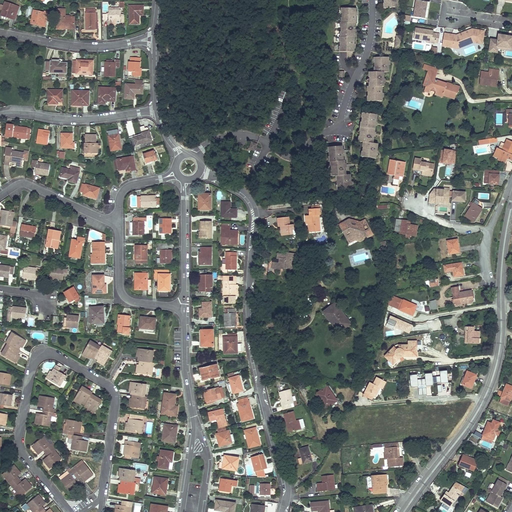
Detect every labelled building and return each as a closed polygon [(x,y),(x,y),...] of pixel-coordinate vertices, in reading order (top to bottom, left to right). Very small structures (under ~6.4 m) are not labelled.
[(383,0),(384,4),(385,5),(386,5),(386,9),(398,7),(397,0),(399,0),(398,0),(383,0)] [(427,2),(416,0),(413,17),(424,19),(427,2)] [(5,2),(4,6),(2,10),(1,16),(15,20),(18,10),(14,9),(15,5),(5,2)] [(139,15),(143,15),(143,6),(129,6),(130,24),(139,24),(139,15)] [(95,9),(85,10),(86,30),(95,30),(94,22),(95,22),(95,14),(95,9)] [(342,14),(342,18),(342,19),(343,19),(343,23),(342,27),(341,27),(341,28),(341,33),(341,34),(342,34),(342,37),(342,42),(340,42),(340,48),(341,48),(341,52),(347,52),(347,60),(352,61),(351,52),(353,52),(354,49),(355,49),(355,45),(354,45),(354,38),(355,31),(356,31),(356,26),(355,27),(355,24),(356,16),(357,16),(357,12),(356,12),(356,9),(343,9),(343,13),(342,13),(342,14)] [(43,16),(44,13),(33,10),(30,24),(45,27),(46,21),(47,17),(43,16)] [(64,18),(69,18),(69,16),(65,16),(65,10),(57,10),(57,11),(64,11),(64,18)] [(120,21),(120,10),(108,10),(107,21),(120,21)] [(64,11),(57,11),(57,29),(66,29),(66,27),(74,27),(74,18),(69,18),(64,18),(64,11)] [(433,31),(415,28),(414,39),(438,43),(439,34),(433,33),(433,31)] [(458,39),(443,36),(442,46),(453,48),(454,43),(461,45),(472,41),(482,43),(484,32),(472,30),(458,36),(458,39)] [(507,37),(506,36),(505,35),(504,35),(504,36),(503,36),(503,37),(502,37),(502,36),(499,35),(498,41),(491,40),(489,51),(496,52),(497,48),(498,46),(510,48),(511,44),(511,37),(510,37),(509,38),(507,38),(507,37)] [(339,62),(339,56),(333,56),(333,63),(335,70),(341,68),(339,62)] [(140,58),(131,58),(131,62),(128,62),(128,72),(132,73),(139,73),(139,69),(140,58)] [(370,78),(370,80),(368,79),(367,80),(367,81),(366,81),(367,82),(367,83),(368,83),(369,83),(371,83),(371,87),(369,87),(369,91),(368,91),(368,92),(368,97),(370,97),(370,102),(382,102),(382,98),(383,98),(383,94),(382,94),(381,87),(383,87),(383,80),(385,80),(384,76),(383,76),(383,73),(388,73),(388,66),(390,65),(389,61),(388,61),(388,58),(376,58),(376,62),(375,62),(375,63),(375,68),(376,68),(376,72),(374,73),(371,72),(371,77),(370,77),(370,78)] [(107,62),(105,62),(104,76),(115,77),(115,68),(119,68),(119,60),(115,60),(115,63),(112,63),(107,62)] [(93,61),(77,61),(72,61),(72,74),(76,74),(92,75),(93,61)] [(64,74),(66,74),(67,63),(62,63),(60,63),(60,62),(50,62),(50,71),(50,73),(59,73),(64,74)] [(428,70),(437,73),(438,69),(424,64),(423,69),(428,70)] [(498,71),(489,69),(489,73),(481,72),(480,85),(488,86),(488,82),(496,83),(498,71)] [(437,73),(428,70),(423,86),(426,87),(430,88),(430,90),(436,92),(435,95),(442,97),(443,95),(443,94),(445,95),(445,96),(454,99),(456,93),(457,94),(459,87),(446,83),(446,84),(446,85),(446,86),(439,84),(440,82),(434,80),(437,73)] [(125,99),(134,99),(134,94),(142,94),(143,80),(135,80),(135,85),(125,84),(125,99)] [(115,89),(99,88),(98,104),(105,104),(105,101),(115,102),(115,89)] [(62,102),(62,91),(48,90),(48,104),(55,104),(56,101),(57,101),(57,102),(62,102)] [(89,92),(72,91),(72,105),(76,105),(76,104),(78,104),(78,106),(88,106),(89,92)] [(362,118),(362,123),(362,124),(363,124),(362,132),(359,131),(358,131),(358,132),(357,132),(357,133),(357,134),(358,135),(360,135),(360,137),(360,138),(361,138),(360,142),(363,143),(365,143),(365,147),(363,147),(363,148),(363,152),(362,153),(364,153),(363,157),(375,159),(376,152),(377,152),(378,148),(377,148),(377,144),(372,144),(373,137),(374,137),(375,133),(374,133),(375,126),(376,127),(377,122),(375,122),(376,115),(364,113),(364,118),(363,117),(362,118)] [(5,137),(26,139),(28,128),(14,127),(14,126),(7,125),(5,137)] [(145,129),(144,126),(140,128),(143,136),(133,139),(133,137),(129,138),(132,148),(136,147),(136,146),(152,141),(148,128),(145,129)] [(43,131),(38,130),(36,143),(47,145),(49,134),(43,133),(43,131)] [(117,130),(107,132),(111,151),(121,149),(117,130)] [(72,134),(61,134),(61,148),(74,148),(74,143),(72,143),(72,134)] [(96,135),(85,135),(85,144),(84,144),(84,154),(94,154),(98,154),(98,144),(96,144),(96,135)] [(511,142),(506,140),(502,151),(497,148),(493,156),(499,159),(500,155),(511,160),(511,142)] [(17,163),(22,164),(23,159),(24,153),(12,151),(12,149),(6,147),(4,155),(6,156),(4,164),(9,165),(10,162),(17,163)] [(342,147),(330,148),(330,152),(329,152),(329,153),(329,157),(329,158),(330,158),(331,162),(332,162),(332,166),(331,166),(331,167),(332,171),(332,172),(333,172),(333,177),(335,176),(338,176),(338,180),(337,180),(337,181),(337,186),(338,186),(339,191),(351,190),(350,183),(352,182),(351,178),(350,178),(350,175),(345,175),(345,169),(346,168),(346,164),(344,164),(344,161),(343,161),(342,154),(344,154),(343,150),(342,150),(342,147)] [(440,148),(439,163),(451,164),(452,149),(440,148)] [(154,151),(142,154),(146,164),(157,160),(154,151)] [(133,157),(117,160),(117,161),(118,169),(118,170),(126,169),(127,171),(135,170),(133,157)] [(421,160),(415,159),(413,170),(422,171),(422,173),(432,175),(433,164),(420,162),(421,160)] [(38,161),(32,160),(31,167),(35,168),(34,173),(48,176),(50,165),(38,163),(38,161)] [(405,162),(390,160),(387,175),(394,176),(393,179),(399,180),(399,177),(402,177),(405,162)] [(80,168),(71,167),(70,170),(62,168),(60,177),(69,179),(68,181),(76,183),(80,168)] [(499,171),(485,170),(484,184),(498,185),(498,178),(497,178),(497,175),(499,175),(499,171)] [(103,190),(82,184),(79,192),(83,193),(83,196),(100,200),(103,190)] [(444,188),(437,187),(437,190),(434,190),(430,195),(429,202),(436,203),(436,200),(439,201),(448,202),(449,191),(444,190),(444,188)] [(211,194),(201,194),(201,202),(198,202),(198,210),(211,210),(211,194)] [(156,196),(141,197),(137,197),(137,208),(141,208),(156,207),(156,205),(156,199),(156,196)] [(230,203),(222,202),(221,217),(236,218),(236,210),(230,209),(230,203)] [(471,206),(465,216),(473,222),(480,211),(478,210),(479,208),(473,204),(471,206)] [(320,215),(320,209),(311,209),(312,216),(309,216),(305,216),(306,224),(308,224),(310,224),(310,232),(320,232),(319,215),(320,215)] [(8,211),(3,211),(2,216),(1,221),(0,225),(1,225),(11,227),(13,212),(11,212),(8,211)] [(283,236),(292,235),(292,230),(294,230),(293,225),(289,225),(288,217),(277,219),(278,227),(280,227),(282,227),(283,236)] [(146,218),(133,218),(133,235),(143,236),(144,222),(146,222),(146,218)] [(171,219),(160,219),(160,234),(170,234),(170,228),(171,228),(171,219)] [(350,228),(342,232),(345,237),(350,235),(352,240),(357,237),(359,240),(372,233),(365,220),(360,223),(358,224),(352,227),(350,222),(346,221),(350,228)] [(406,235),(410,235),(415,236),(417,226),(409,225),(406,225),(407,222),(397,220),(395,231),(400,232),(400,234),(406,235)] [(346,221),(339,225),(342,232),(350,228),(346,221)] [(200,230),(202,230),(202,238),(211,238),(211,222),(200,222),(200,230)] [(36,228),(22,225),(20,236),(35,238),(36,228)] [(229,226),(221,226),(221,244),(235,245),(235,240),(234,238),(236,236),(236,231),(229,231),(229,226)] [(60,232),(49,230),(46,247),(55,249),(57,240),(59,241),(60,232)] [(373,235),(372,233),(359,240),(360,242),(373,235)] [(8,251),(4,250),(7,237),(0,235),(0,249),(1,250),(0,253),(8,255),(8,251)] [(350,235),(345,237),(349,243),(354,240),(360,242),(359,240),(357,237),(352,240),(350,235)] [(77,241),(72,240),(69,257),(80,258),(82,243),(82,242),(77,241)] [(447,242),(449,254),(459,253),(457,240),(447,242)] [(104,242),(92,243),(93,255),(95,255),(95,258),(93,258),(93,264),(105,263),(104,242)] [(147,246),(135,246),(135,260),(135,264),(140,264),(140,263),(147,264),(147,246)] [(158,251),(160,251),(160,264),(171,264),(171,250),(168,250),(168,246),(158,246),(158,251)] [(201,252),(199,252),(199,265),(211,265),(211,248),(201,248),(201,252)] [(227,270),(236,270),(237,253),(226,252),(225,264),(222,264),(222,271),(223,272),(224,273),(227,273),(227,270)] [(285,255),(277,254),(277,259),(279,259),(278,264),(272,263),(272,269),(281,269),(281,268),(285,269),(289,269),(289,271),(293,271),(295,254),(285,254),(285,255)] [(461,263),(444,266),(445,272),(453,271),(454,277),(463,276),(461,263)] [(0,276),(9,277),(9,274),(13,275),(14,267),(10,267),(0,265),(0,276)] [(22,278),(38,280),(40,268),(36,268),(36,269),(24,267),(22,278)] [(63,277),(67,277),(68,269),(50,267),(49,278),(54,279),(63,280),(63,277)] [(137,290),(147,290),(147,286),(147,280),(147,274),(135,274),(135,279),(137,279),(137,290)] [(170,275),(158,274),(158,291),(170,291),(170,275)] [(212,275),(202,275),(202,286),(199,286),(199,292),(212,292),(212,275)] [(104,276),(93,276),(93,293),(106,293),(106,287),(104,287),(104,276)] [(437,277),(428,279),(429,287),(439,285),(437,277)] [(235,281),(223,281),(223,296),(235,296),(235,285),(235,281)] [(70,303),(75,300),(79,298),(73,287),(64,293),(70,303)] [(457,288),(451,289),(454,305),(473,302),(471,291),(459,293),(458,293),(457,288)] [(435,300),(429,301),(430,311),(437,310),(435,300)] [(399,310),(412,315),(416,306),(403,301),(399,310)] [(211,303),(205,303),(205,309),(202,309),(199,309),(199,317),(211,317),(211,303)] [(339,329),(348,321),(334,304),(323,313),(330,322),(332,320),(339,329)] [(26,308),(12,307),(8,307),(7,321),(11,321),(11,318),(25,319),(26,308)] [(103,307),(90,307),(91,324),(104,323),(103,307)] [(234,309),(224,310),(225,327),(235,327),(234,309)] [(385,324),(408,334),(412,324),(389,314),(385,324)] [(130,316),(119,315),(118,325),(118,332),(123,333),(123,334),(129,335),(130,329),(128,328),(130,316)] [(79,317),(67,316),(66,326),(78,327),(79,317)] [(145,318),(141,317),(139,328),(154,330),(156,319),(151,318),(151,319),(145,319),(145,318)] [(427,321),(430,333),(443,329),(440,317),(427,321)] [(332,320),(330,322),(339,333),(351,324),(348,321),(339,329),(332,320)] [(474,327),(465,327),(465,343),(478,344),(479,338),(479,332),(473,331),(474,327)] [(213,330),(201,330),(201,347),(213,347),(213,330)] [(24,340),(12,333),(6,343),(7,344),(18,351),(20,347),(24,340)] [(237,337),(223,338),(224,354),(237,353),(237,337)] [(101,347),(90,341),(83,353),(90,358),(93,360),(94,358),(101,347)] [(416,356),(416,342),(408,342),(408,345),(399,346),(399,349),(398,349),(397,349),(397,350),(396,350),(393,348),(385,357),(392,364),(399,358),(400,358),(400,357),(401,357),(402,357),(402,356),(416,356)] [(18,351),(7,344),(1,355),(14,362),(18,355),(20,352),(18,351)] [(112,352),(102,346),(101,347),(94,358),(98,360),(105,364),(112,352)] [(153,351),(139,349),(138,357),(137,361),(139,361),(152,363),(153,351)] [(152,363),(139,361),(139,365),(138,373),(152,375),(153,363),(152,363)] [(201,375),(202,381),(219,377),(217,365),(202,368),(203,374),(201,375)] [(60,387),(66,376),(54,369),(52,372),(47,379),(60,387)] [(0,383),(9,385),(11,374),(0,372),(0,383)] [(462,385),(470,388),(473,381),(474,382),(476,375),(467,372),(462,385)] [(239,376),(229,379),(233,394),(243,391),(239,376)] [(386,382),(376,377),(373,384),(369,383),(364,392),(375,398),(380,388),(382,389),(386,382)] [(146,385),(132,383),(131,391),(130,395),(132,395),(144,397),(146,385)] [(501,397),(499,402),(508,406),(511,396),(511,387),(508,386),(507,388),(505,387),(503,392),(501,397)] [(91,394),(92,393),(82,387),(75,399),(82,403),(85,405),(91,394)] [(325,409),(337,401),(339,405),(344,402),(340,395),(335,399),(327,387),(315,395),(321,402),(322,401),(323,403),(322,404),(325,409)] [(203,394),(206,402),(215,399),(215,401),(221,399),(220,394),(223,394),(221,388),(218,389),(218,388),(208,391),(208,392),(203,394)] [(281,399),(283,406),(290,404),(293,403),(289,390),(279,392),(281,399)] [(12,396),(0,393),(0,408),(1,405),(10,407),(12,396)] [(102,401),(91,394),(85,405),(84,407),(87,409),(95,413),(102,401)] [(175,395),(164,394),(161,414),(176,416),(177,410),(173,409),(174,406),(175,395)] [(144,397),(132,395),(131,399),(130,407),(144,409),(146,397),(144,397)] [(54,399),(39,396),(37,407),(44,408),(46,408),(45,412),(53,413),(54,409),(52,409),(54,399)] [(283,406),(281,399),(280,400),(282,410),(291,408),(290,404),(283,406)] [(237,404),(242,422),(253,418),(251,411),(249,412),(248,409),(250,408),(248,402),(237,404)] [(223,410),(208,413),(210,421),(217,420),(217,421),(225,419),(223,410)] [(51,416),(53,417),(53,413),(45,412),(45,415),(43,415),(36,414),(34,424),(50,427),(51,416)] [(291,432),(301,429),(298,420),(295,421),(293,412),(283,414),(286,424),(288,423),(291,432)] [(126,431),(141,433),(142,421),(128,419),(128,423),(126,431)] [(65,430),(63,430),(62,434),(68,435),(70,435),(71,431),(73,432),(80,433),(82,422),(66,420),(65,430)] [(497,430),(500,423),(493,420),(491,424),(489,423),(487,429),(485,428),(483,435),(475,431),(473,435),(481,439),(481,440),(491,444),(493,440),(495,435),(498,436),(499,431),(497,430)] [(176,426),(164,425),(162,441),(175,442),(176,434),(175,434),(176,426)] [(255,428),(247,430),(249,435),(246,435),(249,448),(260,445),(258,438),(256,438),(255,435),(257,435),(255,428)] [(228,431),(216,434),(217,439),(219,438),(221,446),(232,443),(229,435),(228,431)] [(68,435),(67,438),(73,439),(71,450),(86,452),(88,442),(82,441),(79,440),(80,437),(73,435),(70,435),(68,435)] [(54,447),(51,444),(50,445),(43,437),(31,447),(38,455),(43,451),(45,449),(48,452),(54,447)] [(125,441),(123,454),(126,455),(131,455),(130,457),(138,458),(140,443),(125,441)] [(398,443),(384,444),(384,453),(386,453),(386,459),(387,459),(388,467),(403,466),(402,458),(399,458),(398,443)] [(61,459),(55,451),(56,450),(54,447),(48,452),(50,455),(48,456),(43,460),(50,469),(61,459)] [(308,447),(299,449),(301,458),(298,459),(299,465),(312,462),(308,447)] [(173,452),(161,451),(160,457),(159,462),(158,468),(168,469),(169,462),(169,460),(172,461),(173,452)] [(259,455),(251,457),(255,472),(266,469),(262,454),(259,455)] [(239,458),(224,456),(222,469),(237,471),(239,458)] [(473,471),(477,461),(465,456),(463,459),(462,458),(459,464),(464,466),(463,467),(473,471)] [(74,468),(75,469),(84,463),(82,461),(74,468)] [(71,470),(76,477),(79,475),(80,477),(84,482),(93,475),(84,463),(75,469),(74,468),(71,470)] [(17,476),(21,474),(14,465),(2,475),(11,486),(18,481),(15,478),(17,476)] [(71,470),(70,468),(66,470),(67,472),(69,474),(61,480),(70,493),(79,486),(75,481),(73,479),(76,477),(71,470)] [(135,471),(121,469),(120,477),(119,481),(121,481),(134,483),(135,471)] [(61,480),(69,474),(67,472),(59,478),(61,480)] [(317,492),(333,490),(332,483),(334,483),(333,475),(322,476),(323,483),(316,484),(317,492)] [(383,475),(371,477),(372,484),(373,494),(386,493),(385,484),(384,484),(383,475)] [(168,479),(154,477),(152,493),(165,495),(166,491),(165,491),(166,484),(167,484),(168,479)] [(20,483),(18,481),(11,486),(20,497),(32,487),(25,479),(22,482),(20,483)] [(237,481),(222,479),(221,485),(220,484),(219,491),(230,493),(231,486),(236,487),(237,481)] [(499,497),(506,485),(505,484),(497,480),(485,502),(496,508),(502,498),(499,497)] [(134,483),(121,481),(121,485),(120,493),(134,495),(135,483),(134,483)] [(270,484),(259,484),(259,495),(270,495),(270,484)] [(455,500),(459,495),(458,495),(460,491),(453,486),(448,493),(447,495),(445,493),(440,501),(450,508),(455,500)] [(32,511),(40,511),(42,511),(40,508),(42,507),(45,504),(38,495),(26,505),(32,511)] [(233,511),(235,504),(216,501),(215,510),(225,511),(224,511),(233,511)] [(329,511),(329,501),(310,503),(311,511),(318,511),(320,511),(329,511)]
